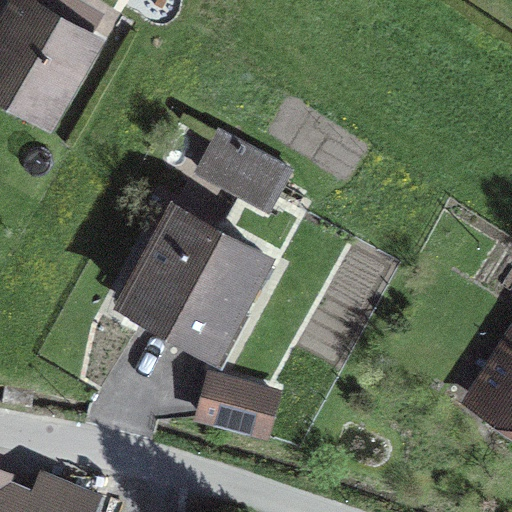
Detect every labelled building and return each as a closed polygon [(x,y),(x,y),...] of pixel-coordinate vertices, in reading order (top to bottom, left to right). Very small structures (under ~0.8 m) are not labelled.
[(110,53),(21,7),(0,46),(0,116),(60,148),(110,53)] [(223,126),(198,165),(263,207),(288,169),(223,126)] [(261,260),(172,212),(126,297),(215,345),(261,260)] [(511,343),(481,394),(511,412),(511,343)] [(276,394),(213,374),(199,418),(263,438),(276,394)] [(97,511),(99,511),(0,474),(0,511),(97,511)]
